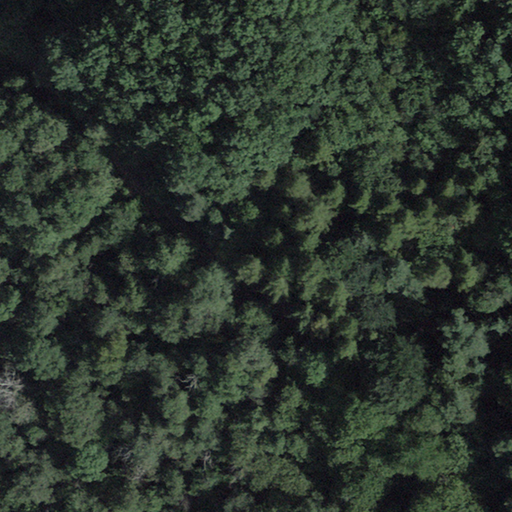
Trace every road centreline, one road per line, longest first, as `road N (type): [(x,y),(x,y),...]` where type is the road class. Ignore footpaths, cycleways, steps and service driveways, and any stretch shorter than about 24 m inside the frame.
road 1 (unclassified): [(0,36),(50,76),(150,190),(472,462),(508,511)]
road 2 (track): [(415,0),(511,87)]
